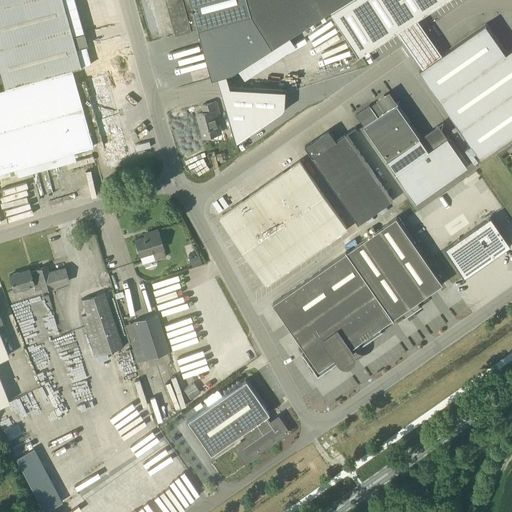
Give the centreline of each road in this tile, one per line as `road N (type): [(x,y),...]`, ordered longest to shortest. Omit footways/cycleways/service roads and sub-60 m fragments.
road 1 (unclassified): [(192,206),(475,9),(511,5)]
road 2 (unclassified): [(314,429),(192,206)]
road 3 (unknown): [(53,220),(73,263),(79,329),(111,417),(77,449)]
road 4 (unclassified): [(314,429),(511,293)]
road 5 (unclassified): [(178,182),(126,0)]
road 6 (unclassified): [(0,238),(178,182)]
road 7 (primary): [(364,490),(511,387)]
road 8 (unclassified): [(198,511),(314,429)]
